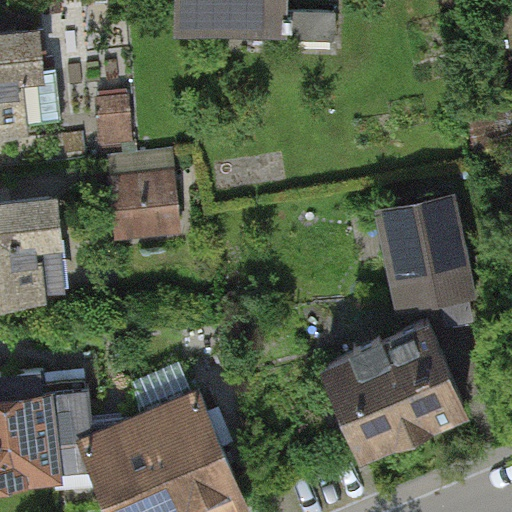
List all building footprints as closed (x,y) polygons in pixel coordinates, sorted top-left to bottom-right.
[(290,0),(175,0),(176,36),(291,34),(290,0)] [(50,22),(0,27),(0,139),(63,132),(50,22)] [(134,93),(94,97),(108,242),(188,235),(180,148),(140,152),(134,93)] [(451,192),(391,204),(410,299),(444,292),(449,316),(475,311),(451,192)] [(57,194),(0,201),(0,312),(70,304),(57,194)] [(431,318),(328,361),(365,449),(468,406),(431,318)] [(56,368),(0,373),(0,477),(57,471),(61,510),(112,504),(84,438),(96,433),(91,380),(58,383),(56,368)] [(248,497),(203,389),(96,433),(84,438),(112,504),(115,511),(212,511),(226,506),(248,497)]
